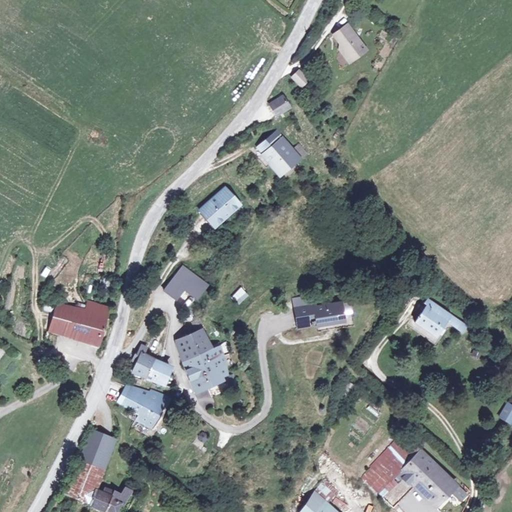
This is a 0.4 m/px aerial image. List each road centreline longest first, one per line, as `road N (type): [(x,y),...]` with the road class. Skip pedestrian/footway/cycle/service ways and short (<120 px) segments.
road 1 (residential): [(315,0),(239,124),(152,219),(109,367)]
road 2 (residential): [(109,367),(159,301),(174,318),(170,349),(188,397),(221,428),(237,431),(267,406),(262,343),(270,322)]
road 3 (residential): [(109,367),(36,511)]
